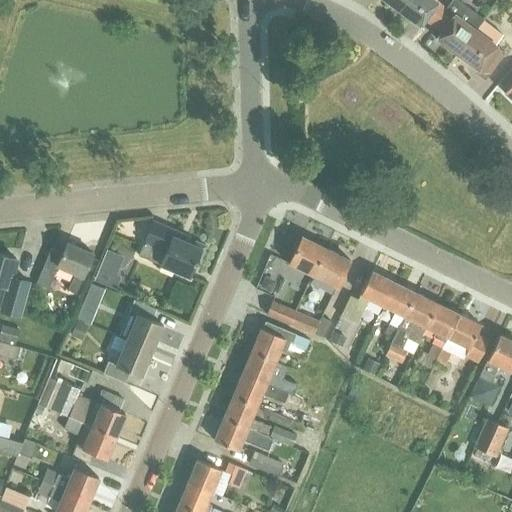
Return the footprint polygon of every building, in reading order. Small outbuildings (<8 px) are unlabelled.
[(385,0),(398,9),(404,0),(385,0)] [(434,0),(404,0),(398,9),(419,25),(424,19),(432,25),(445,8),(434,0)] [(451,0),(445,8),(432,25),(441,32),(436,38),(457,54),(483,19),(463,5),(456,0),(451,0)] [(483,19),(457,54),(487,76),(504,52),(496,45),(503,35),(483,19)] [(189,276),(201,248),(173,236),(175,230),(153,220),(138,255),(189,276)] [(312,275),(326,247),(302,236),(289,263),(312,275)] [(61,253),(50,248),(36,283),(47,288),(57,266),(74,273),(67,290),(75,293),(92,253),(66,242),(61,253)] [(326,247),(312,275),(337,287),(350,260),(326,247)] [(0,294),(3,296),(0,306),(0,309),(17,314),(26,283),(11,279),(13,273),(11,273),(15,259),(0,254),(0,294)] [(99,267),(94,279),(115,288),(121,275),(99,267)] [(382,305),(394,281),(372,271),(358,299),(350,295),(340,315),(356,324),(369,298),(382,305)] [(266,275),(261,284),(271,290),(274,285),(271,278),(266,275)] [(416,292),(394,281),(382,305),(395,311),(386,332),(395,336),(416,292)] [(90,283),(85,294),(99,299),(104,288),(90,283)] [(425,326),(437,302),(416,292),(395,336),(392,342),(407,349),(413,352),(425,326)] [(288,323),(294,307),(273,298),(267,314),(288,323)] [(126,339),(152,349),(162,324),(152,319),(157,308),(134,299),(129,311),(136,314),(126,339)] [(459,313),(437,302),(425,326),(435,331),(433,336),(445,342),(459,313)] [(81,305),(76,317),(90,323),(95,310),(81,305)] [(294,307),(288,323),(313,333),(323,338),(332,320),(322,314),(320,317),(294,307)] [(459,313),(445,342),(442,348),(437,359),(445,363),(450,352),(463,359),(465,355),(478,362),(490,338),(477,332),(481,324),(459,313)] [(81,339),(87,324),(77,320),(71,334),(81,339)] [(260,327),(251,350),(275,360),(279,350),(286,353),(288,349),(303,355),(310,339),(263,320),(260,327)] [(0,332),(0,336),(16,341),(19,329),(2,325),(0,332)] [(329,339),(342,345),(346,336),(334,330),(329,339)] [(511,371),(511,369),(511,339),(500,333),(479,375),(490,380),(497,365),(511,371)] [(108,361),(103,373),(125,382),(130,371),(140,376),(152,349),(126,339),(115,334),(109,347),(121,351),(115,364),(108,361)] [(0,355),(16,360),(19,347),(0,342),(0,355)] [(386,354),(402,362),(407,349),(392,342),(386,354)] [(437,359),(442,348),(433,343),(427,354),(422,351),(417,363),(431,370),(437,359)] [(251,350),(242,372),(266,382),(289,392),(293,393),(296,385),(282,379),(288,365),(275,360),(251,350)] [(363,369),(375,374),(380,363),(368,357),(363,369)] [(266,382),(242,372),(232,394),(256,404),(261,392),(284,402),(289,392),(266,382)] [(61,387),(51,409),(69,416),(80,421),(87,424),(116,436),(125,414),(119,411),(124,399),(101,390),(96,402),(78,395),(80,390),(63,382),(61,387)] [(355,400),(360,390),(352,386),(347,397),(355,400)] [(256,404),(232,394),(223,417),(273,437),(292,445),(297,433),(275,424),(274,426),(251,416),(256,404)] [(69,416),(64,430),(78,436),(74,446),(106,460),(116,436),(87,424),(80,421),(69,416)] [(223,417),(213,440),(237,450),(241,440),(267,451),(273,437),(223,417)] [(474,446),(477,448),(474,455),(480,458),(483,451),(494,456),(507,428),(486,419),(474,446)] [(0,435),(7,437),(10,426),(0,423),(0,435)] [(0,451),(17,456),(18,452),(22,442),(2,437),(0,436),(0,451)] [(25,437),(22,442),(18,452),(31,458),(37,442),(25,437)] [(248,464),(277,476),(283,462),(254,450),(248,464)] [(197,459),(188,481),(212,491),(221,468),(197,459)] [(228,483),(239,487),(247,469),(228,461),(224,471),(232,474),(228,483)] [(46,469),(42,480),(89,500),(98,477),(74,467),(69,479),(46,469)] [(83,511),(89,500),(42,480),(36,493),(59,503),(55,511),(83,511)] [(188,481),(178,503),(199,511),(221,511),(211,508),(212,506),(206,503),(208,500),(212,491),(188,481)] [(6,488),(1,500),(24,509),(29,497),(6,488)] [(22,511),(24,509),(1,500),(0,502),(0,511),(22,511)] [(199,511),(178,503),(174,511),(199,511)] [(274,503),(269,511),(270,511),(280,511),(283,508),(274,503)]
